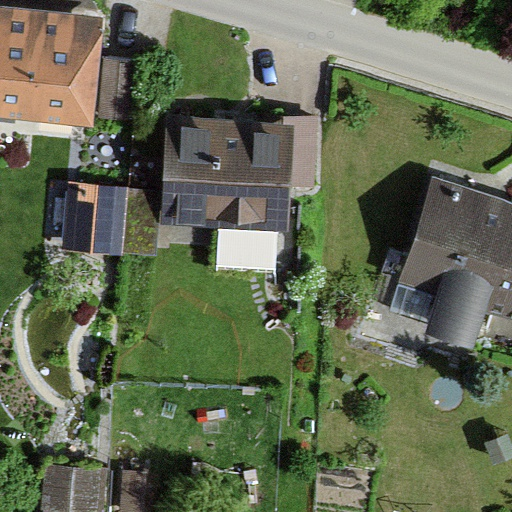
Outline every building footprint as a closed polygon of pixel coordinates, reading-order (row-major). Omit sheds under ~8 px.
[(0,77),(5,78),(11,9),(0,7),(0,77)] [(0,77),(0,116),(92,128),(102,17),(11,9),(5,78),(0,77)] [(139,61),(103,57),(97,118),(133,122),(139,61)] [(321,120),(168,116),(165,228),(215,230),(214,268),(278,269),(280,177),(319,178),(321,120)] [(94,251),(99,185),(64,182),(59,255),(93,258),(94,251)] [(511,207),(437,183),(407,276),(448,289),(435,330),(469,341),(483,300),(511,309),(511,207)] [(127,187),(99,185),(94,251),(122,254),(127,187)] [(101,511),(107,473),(44,464),(37,510),(50,511),(101,511)]
